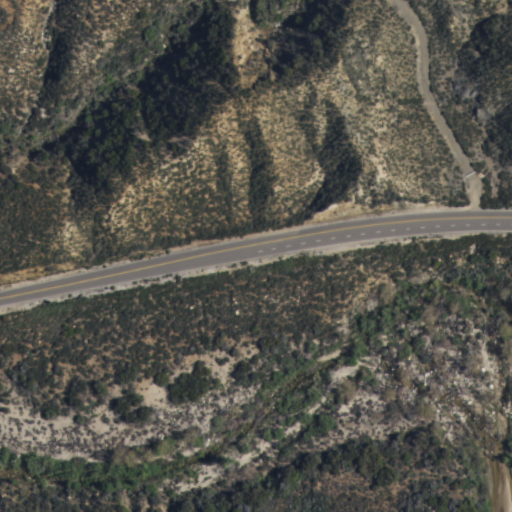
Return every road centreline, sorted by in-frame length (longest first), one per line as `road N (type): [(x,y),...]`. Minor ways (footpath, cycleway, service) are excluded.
road 1 (secondary): [(511,219),(366,225),(0,298)]
road 2 (track): [(473,219),(471,171),(428,102),(416,29),(395,0)]
